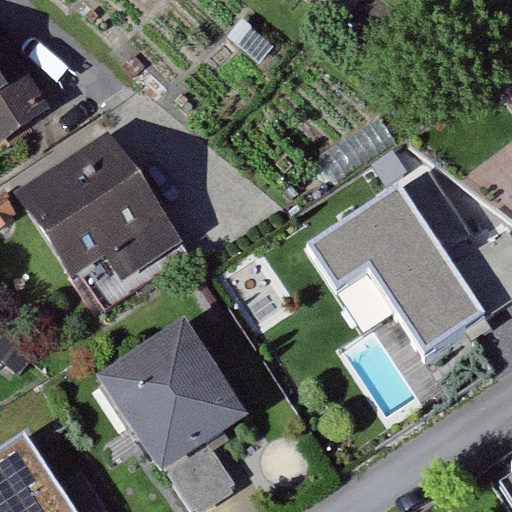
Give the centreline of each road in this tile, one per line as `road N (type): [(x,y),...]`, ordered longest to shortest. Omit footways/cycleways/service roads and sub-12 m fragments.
road 1 (residential): [(224,202),(0,5)]
road 2 (residential): [(511,403),(345,511)]
